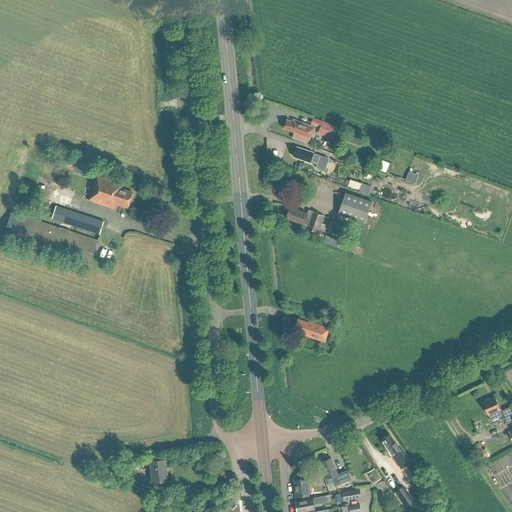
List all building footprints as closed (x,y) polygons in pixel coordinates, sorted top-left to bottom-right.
[(337,127),(313,118),(311,124),(320,127),(318,133),(333,138),(337,127)] [(293,119),(292,122),(286,120),(283,128),(294,132),(292,138),(308,144),(314,127),(293,119)] [(324,170),(328,158),(313,153),(296,147),(293,156),(310,162),(311,161),(313,161),(312,163),(317,164),(316,168),(324,170)] [(72,171),(76,159),(60,154),(55,165),(72,171)] [(393,165),(381,160),(378,169),(390,174),(393,165)] [(415,183),(418,175),(408,171),(405,180),(415,183)] [(128,207),(133,193),(121,189),(122,184),(97,176),(95,183),(94,183),(88,200),(114,208),(116,203),(128,207)] [(359,190),(360,183),(349,179),(347,186),(359,190)] [(63,192),(61,199),(73,203),(75,196),(63,192)] [(345,192),(338,214),(365,223),(372,202),(345,192)] [(56,205),(52,219),(98,234),(103,221),(56,205)] [(322,223),(324,216),(308,210),(307,213),(290,207),(286,218),(303,224),(302,227),(318,233),(320,227),(324,229),(326,225),(322,223)] [(11,212),(3,238),(89,266),(97,240),(11,212)] [(329,328),(309,321),(308,322),(298,319),(294,330),(305,334),(304,335),(324,342),(329,328)] [(506,423),(511,420),(511,406),(501,412),(494,397),(482,403),(491,422),(503,416),(506,423)] [(381,441),(392,457),(401,469),(410,462),(405,454),(403,455),(390,435),(381,441)] [(476,447),(482,459),(488,456),(485,449),(482,450),(479,445),(476,447)] [(334,486),(350,479),(347,470),(337,474),(331,458),(321,463),(327,479),(331,478),(334,486)] [(153,483),(167,481),(165,460),(150,461),(153,483)] [(380,479),(374,469),(372,470),(371,468),(366,471),(367,473),(366,473),(373,484),(380,479)] [(308,483),(320,482),(319,470),(297,472),(298,481),(294,481),(295,496),(310,495),(308,483)] [(415,503),(403,485),(394,492),(406,509),(415,503)] [(360,497),(359,491),(359,489),(342,493),(344,501),(360,497)] [(326,496),(307,499),(296,501),(296,511),(304,511),(314,511),(313,505),(327,502),(326,496)]
